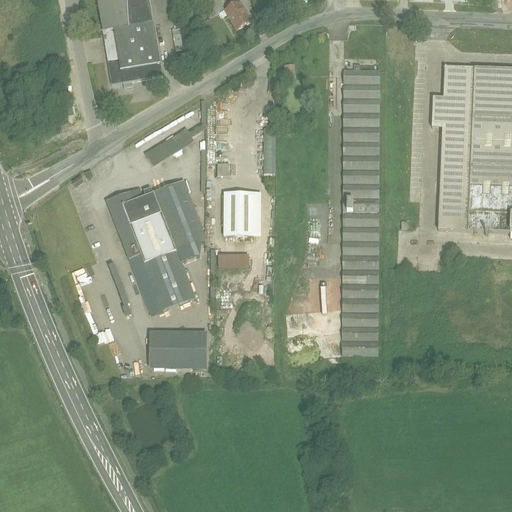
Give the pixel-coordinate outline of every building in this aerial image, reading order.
[(166,83),(152,0),(99,0),(105,34),(115,91),(127,89),(128,94),(137,93),(136,88),(166,83)] [(225,10),(218,0),(203,0),(214,17),(225,10)] [(241,2),(225,12),(238,33),(254,23),(241,2)] [(182,29),(171,31),(177,57),(187,56),(182,29)] [(286,67),(286,77),(297,76),(296,66),(286,67)] [(384,79),(384,75),(364,75),(364,70),(357,70),(357,75),(347,75),(346,364),(383,364),(383,274),(383,271),(384,79)] [(511,76),(449,74),(448,104),(438,104),(436,136),(447,136),(443,238),(511,240),(511,76)] [(187,129),(146,155),(153,167),(193,141),(191,138),(205,129),(203,125),(189,133),(187,129)] [(263,130),(263,175),(274,176),(275,130),(263,130)] [(231,179),(231,166),(219,166),(219,179),(231,179)] [(129,191),(105,201),(149,317),(196,299),(182,262),(200,255),(202,241),(206,240),(184,180),(132,199),(129,191)] [(258,240),(257,196),(224,196),(225,240),(258,240)] [(249,259),(219,259),(219,273),(248,273),(249,259)] [(136,317),(117,266),(109,269),(129,320),(136,317)] [(314,357),(312,335),(287,337),(290,360),(294,359),(295,368),(314,366),(313,357),(314,357)] [(149,337),(149,369),(206,369),(206,337),(149,337)]
